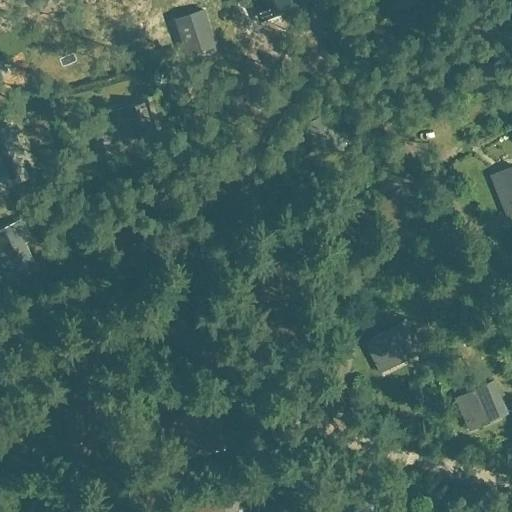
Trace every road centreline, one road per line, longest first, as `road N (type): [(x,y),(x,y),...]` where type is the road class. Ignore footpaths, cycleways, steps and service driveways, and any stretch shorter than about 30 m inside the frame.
road 1 (track): [(511,471),(444,463),(311,414),(162,329)]
road 2 (track): [(325,0),(313,65),(162,329)]
road 3 (unknown): [(313,65),(433,152),(511,261)]
road 4 (track): [(0,383),(162,329)]
